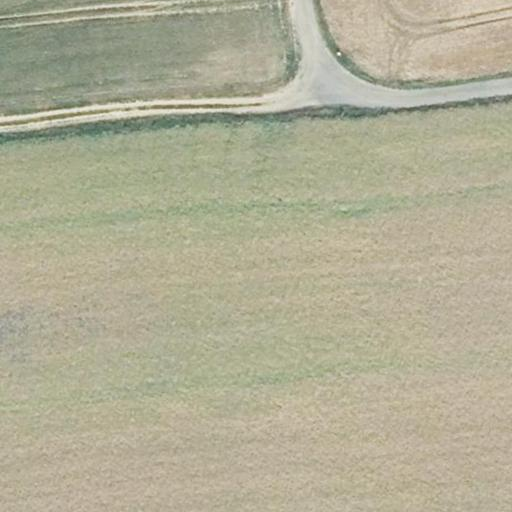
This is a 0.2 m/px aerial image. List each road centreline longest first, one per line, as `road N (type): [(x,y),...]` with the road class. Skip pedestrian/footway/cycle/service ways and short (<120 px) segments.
road 1 (track): [(0,127),(300,102),(343,88)]
road 2 (track): [(511,88),(407,101),(343,88)]
